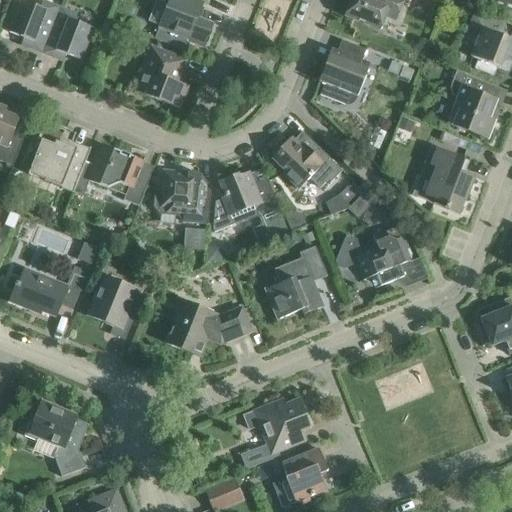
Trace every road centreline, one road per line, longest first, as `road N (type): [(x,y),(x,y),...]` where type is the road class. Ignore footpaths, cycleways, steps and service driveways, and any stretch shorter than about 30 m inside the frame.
road 1 (residential): [(0,73),(165,142),(218,148),(268,118),(319,0)]
road 2 (residential): [(116,385),(180,407),(316,354)]
road 3 (unclassified): [(445,302),(462,286),(511,152)]
road 4 (residential): [(316,354),(445,302)]
road 5 (residential): [(162,511),(116,385)]
